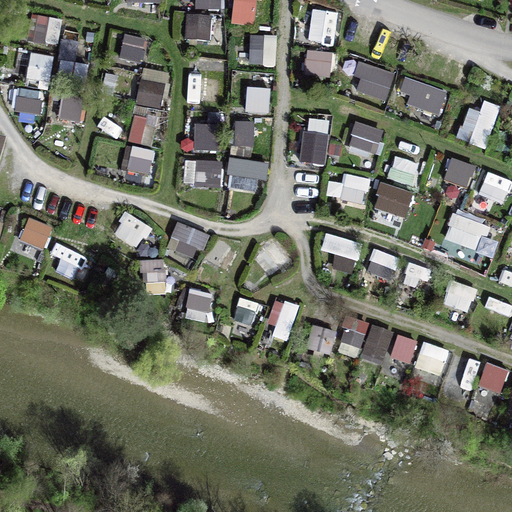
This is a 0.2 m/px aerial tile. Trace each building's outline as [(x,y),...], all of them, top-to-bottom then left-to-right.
[(222,8),(222,0),(195,0),(196,8),(222,8)] [(235,0),(235,19),(264,20),(264,0),(235,0)] [(335,45),(339,13),(307,9),(303,41),(335,45)] [(187,12),(187,38),(213,38),(212,12),(187,12)] [(59,44),(62,16),(31,13),(28,40),(59,44)] [(126,32),(120,57),(142,63),(148,37),(126,32)] [(251,32),(251,64),(276,64),(277,33),(251,32)] [(307,74),(331,75),(332,50),(308,49),(307,74)] [(32,50),(28,79),(51,82),(55,54),(32,50)] [(55,77),(86,82),(89,62),(58,57),(55,77)] [(350,88),(386,101),(396,71),(360,59),(350,88)] [(153,145),(171,72),(146,66),(128,139),(153,145)] [(406,73),(396,98),(439,115),(449,90),(406,73)] [(247,85),(247,112),(272,112),(272,85),(247,85)] [(41,113),(45,90),(19,86),(15,109),(41,113)] [(66,92),(59,115),(81,121),(87,98),(66,92)] [(497,108),(468,101),(459,139),(489,146),(497,108)] [(328,131),(330,120),(305,116),(303,126),(328,131)] [(255,146),(254,119),(236,119),(237,146),(255,146)] [(379,152),(384,127),(355,120),(349,145),(379,152)] [(197,121),(197,149),(220,149),(221,122),(197,121)] [(297,161),(324,166),(329,134),(302,130),(297,161)] [(0,134),(0,179),(1,180),(12,138),(0,134)] [(408,140),(400,163),(421,171),(430,148),(408,140)] [(127,168),(152,173),(157,148),(132,143),(127,168)] [(465,202),(474,161),(450,156),(441,197),(465,202)] [(186,186),(224,185),(223,157),(185,159),(186,186)] [(269,174),(269,158),(231,157),(230,173),(269,174)] [(511,179),(490,169),(479,192),(504,203),(511,185),(511,179)] [(340,199),(365,202),(369,175),(344,172),(340,199)] [(231,175),(231,186),(262,187),(263,176),(231,175)] [(127,211),(114,232),(143,249),(156,228),(127,211)] [(45,248),(54,225),(30,215),(20,239),(45,248)] [(484,245),(490,247),(498,229),(466,215),(450,251),(476,263),(484,245)] [(200,258),(208,231),(177,221),(168,248),(200,258)] [(326,232),(322,250),(357,257),(360,239),(326,232)] [(254,256),(269,275),(291,258),(275,239),(254,256)] [(51,266),(88,279),(97,253),(60,240),(51,266)] [(367,271),(392,280),(401,256),(375,247),(367,271)] [(511,270),(504,268),(500,281),(511,284),(511,270)] [(186,306),(212,309),(214,292),(189,289),(186,306)] [(240,296),(234,318),(254,324),(260,301),(240,296)] [(289,342),(300,304),(277,297),(266,336),(289,342)] [(350,316),(342,348),(361,353),(369,321),(350,316)] [(388,362),(393,327),(369,323),(364,359),(388,362)] [(411,363),(419,339),(399,332),(391,356),(411,363)] [(415,366),(441,375),(450,349),(424,340),(415,366)] [(501,392),(510,368),(487,359),(478,384),(501,392)]
